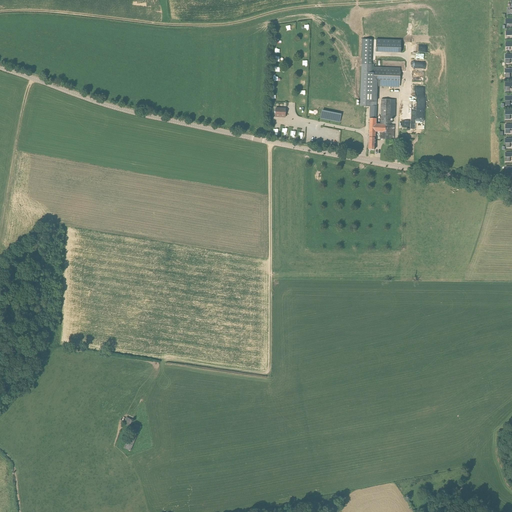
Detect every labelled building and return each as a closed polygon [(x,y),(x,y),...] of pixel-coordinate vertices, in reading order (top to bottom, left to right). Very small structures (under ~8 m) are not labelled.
[(363,39),(362,64),(371,64),(372,39),(363,39)] [(401,41),(377,40),(376,53),(401,54),(401,41)] [(369,138),(368,149),(375,150),(375,132),(380,132),(380,139),(391,139),(392,125),(390,125),(390,121),(390,119),(393,119),(393,116),(395,116),(396,100),(381,99),(381,119),(382,121),(382,125),(376,125),(377,101),(366,101),(368,73),(370,73),(371,64),(362,64),(360,106),(370,106),(369,138)] [(374,67),(374,70),(373,86),(399,87),(400,68),(374,67)] [(285,117),(286,109),(283,109),(283,110),(276,110),(276,108),(275,108),(275,117),(285,117)] [(124,421),(130,424),(133,419),(127,416),(124,421)] [(130,451),(141,427),(135,424),(124,448),(130,451)]
